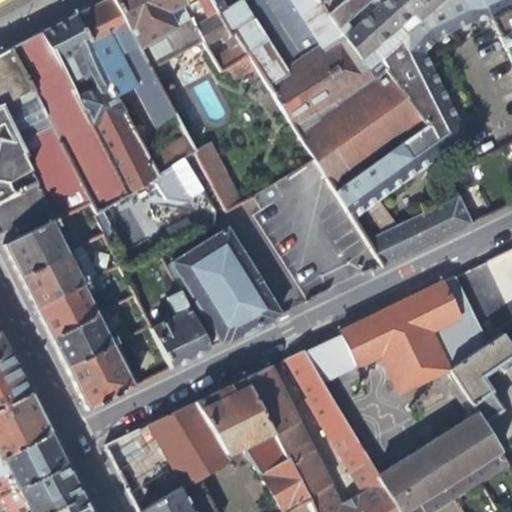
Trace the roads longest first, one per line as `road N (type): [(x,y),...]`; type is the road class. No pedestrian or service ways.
road 1 (residential): [(511,220),(74,437)]
road 2 (residential): [(0,285),(74,437)]
